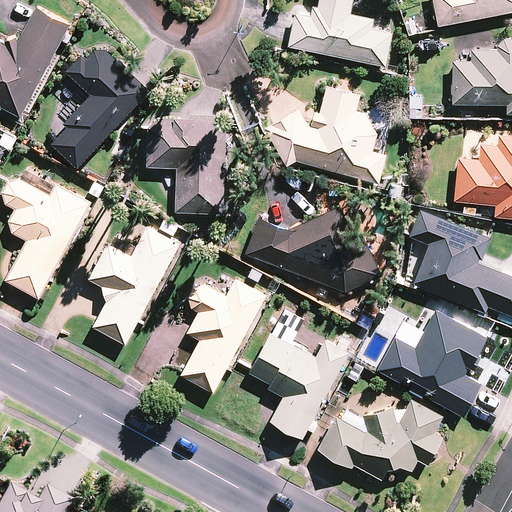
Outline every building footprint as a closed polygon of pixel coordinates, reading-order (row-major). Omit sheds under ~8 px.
[(298,16),(291,49),(388,69),(395,36),(375,32),(377,23),(353,18),(356,0),(322,0),(323,0),(320,11),(315,10),(314,19),(298,16)] [(511,0),(434,0),(440,30),(511,16),(511,0)] [(24,120),(73,27),(40,10),(17,52),(0,43),(0,110),(3,112),(4,110),(24,120)] [(509,117),(511,117),(511,42),(507,42),(501,48),(500,53),(474,52),(473,64),(456,64),(455,108),(510,109),(509,117)] [(56,146),(82,170),(153,94),(132,75),(134,72),(122,61),(120,63),(109,53),(99,53),(89,63),(84,59),(70,75),(94,98),(67,127),(71,131),(56,146)] [(314,127),(310,126),(301,111),(267,130),(289,168),(298,163),(381,186),(389,158),(376,154),(381,137),(368,116),(359,114),(364,98),(331,89),(323,117),(317,115),(314,127)] [(178,215),(226,216),(229,123),(220,123),(220,118),(195,117),(195,122),(162,121),(151,130),(150,171),(180,172),(178,215)] [(498,220),(511,221),(511,138),(502,138),(500,149),(483,147),(482,162),(462,160),(457,204),(499,209),(498,220)] [(6,283),(43,302),(95,204),(59,185),(53,197),(22,180),(10,183),(4,195),(7,207),(17,212),(11,224),(14,237),(28,244),(6,283)] [(262,221),(247,257),(347,295),(384,279),(367,239),(359,243),(343,208),(291,232),(262,221)] [(490,236),(420,208),(410,235),(430,242),(415,281),(486,310),(488,304),(511,313),(511,274),(480,262),(490,236)] [(96,330),(128,347),(183,247),(150,229),(134,258),(111,246),(91,282),(105,290),(109,304),(96,330)] [(183,377),(216,396),(270,297),(239,281),(229,298),(208,286),(196,290),(191,299),(194,311),(201,315),(189,336),(202,343),(183,377)] [(398,339),(379,373),(403,386),(407,379),(436,395),(433,402),(466,420),(485,387),(468,377),(471,371),(476,374),(484,360),(481,359),(491,340),(439,312),(418,350),(398,339)] [(272,424),(305,442),(352,355),(328,342),(318,359),(273,334),(251,376),(272,387),(269,391),(286,400),(272,424)] [(371,434),(367,435),(338,419),(320,452),(354,470),(356,467),(384,482),(389,473),(402,469),(415,473),(420,463),(430,468),(446,439),(438,435),(446,419),(415,401),(402,425),(399,426),(394,410),(366,419),(371,434)] [(72,511),(76,506),(48,490),(39,506),(31,501),(33,499),(12,488),(0,509),(0,511),(72,511)]
